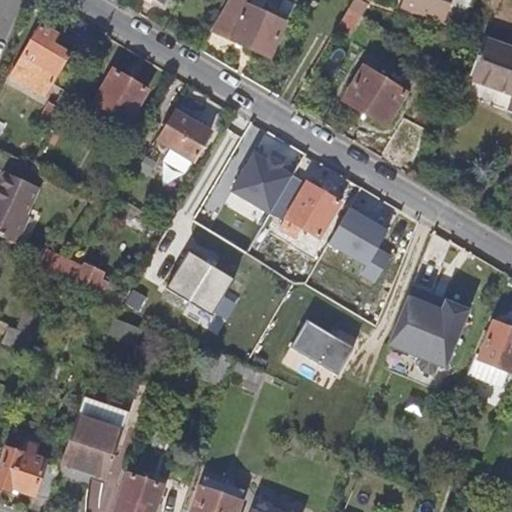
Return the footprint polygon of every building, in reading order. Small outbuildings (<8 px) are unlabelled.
[(255,0),(229,0),(217,22),(238,34),(236,38),(271,57),(289,24),(254,4),(255,0)] [(355,0),(352,6),(363,13),(370,0),(355,0)] [(401,0),(399,7),(443,23),(450,3),(469,10),(471,0),(401,0)] [(348,37),(363,13),(352,6),(337,31),(348,37)] [(12,75),(46,96),(68,56),(52,46),(58,34),(41,24),(12,75)] [(511,47),(486,38),(470,79),(511,94),(511,103),(509,111),(511,111),(511,47)] [(413,86),(369,61),(346,100),(390,126),(413,86)] [(145,89),(113,70),(95,102),(126,121),(145,89)] [(211,135),(172,112),(152,146),(142,140),(127,164),(142,173),(155,150),(189,170),(211,135)] [(229,191),(268,214),(290,175),(278,168),(280,163),(268,156),(265,160),(252,152),(229,191)] [(38,185),(6,171),(0,184),(0,233),(15,240),(38,185)] [(302,184),(275,229),(292,239),(299,228),(315,238),(336,204),(302,184)] [(376,249),(386,231),(346,209),(327,243),(365,265),(360,274),(373,282),(388,256),(376,249)] [(210,316),(232,280),(187,253),(165,288),(210,316)] [(82,265),(72,285),(97,296),(103,281),(96,278),(98,272),(82,265)] [(60,299),(66,282),(60,279),(54,296),(60,299)] [(440,307),(443,298),(411,284),(407,294),(440,307)] [(108,291),(104,300),(113,304),(119,307),(123,299),(108,291)] [(386,345),(419,359),(417,365),(419,370),(430,374),(435,372),(438,366),(446,369),(470,308),(443,298),(440,307),(407,294),(386,345)] [(335,378),(352,350),(306,321),(289,349),(335,378)] [(511,328),(493,321),(478,358),(507,370),(510,363),(511,363),(511,328)] [(478,375),(467,371),(458,395),(469,400),(478,375)] [(83,392),(60,461),(106,476),(129,407),(83,392)] [(11,487),(47,500),(58,468),(33,458),(35,450),(21,444),(18,453),(7,449),(0,467),(0,489),(9,493),(11,487)] [(114,511),(156,511),(165,487),(128,474),(114,511)] [(190,511),(235,511),(240,501),(200,487),(190,511)] [(254,496),(249,509),(256,511),(288,511),(272,506),(273,503),(254,496)]
